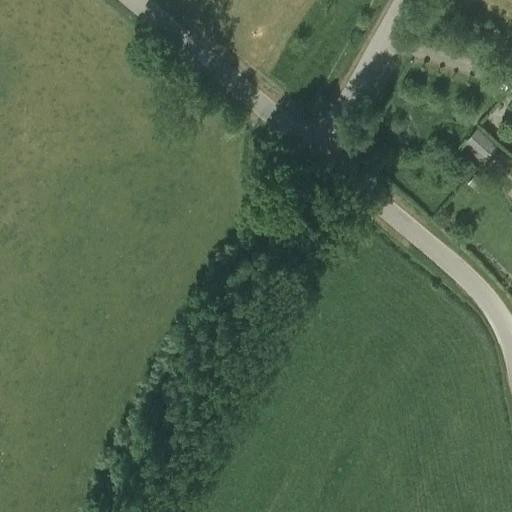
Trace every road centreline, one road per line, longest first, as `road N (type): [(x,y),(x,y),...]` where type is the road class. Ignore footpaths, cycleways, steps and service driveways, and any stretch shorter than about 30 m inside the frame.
road 1 (track): [(325,156),(122,511)]
road 2 (unclassified): [(511,363),(483,298),(325,156)]
road 3 (unclassified): [(325,156),(132,0)]
road 4 (unclassified): [(325,156),(411,0)]
